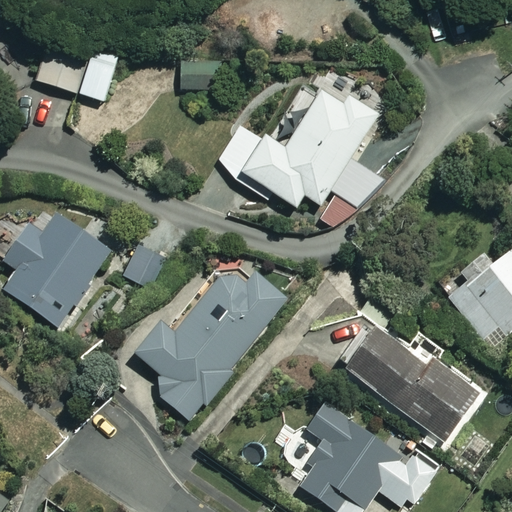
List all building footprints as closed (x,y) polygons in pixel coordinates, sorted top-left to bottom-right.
[(38,86),(106,108),(122,55),(55,33),(38,86)] [(215,67),(185,65),(183,96),(213,98),(215,67)] [(323,95),(316,106),(300,96),(268,146),(243,130),(220,168),(300,218),(309,204),(325,214),(384,121),(353,101),(347,110),(323,95)] [(113,257),(61,223),(48,243),(33,234),(10,270),(20,277),(7,296),(64,334),(113,257)] [(169,266),(142,251),(127,278),(154,293),(169,266)] [(511,261),(504,267),(496,257),(465,283),(472,290),(453,306),(495,357),(511,342),(511,261)] [(140,362),(167,385),(164,403),(192,426),(292,307),(263,283),(249,300),(231,285),(181,345),(165,332),(140,362)] [(370,334),(342,374),(430,434),(423,445),(435,453),(442,441),(450,447),(482,400),(435,368),(430,375),(370,334)] [(300,491),(330,511),(369,511),(370,511),(369,511),(380,511),(385,505),(378,500),(381,496),(403,511),(409,503),(417,509),(445,468),(419,450),(409,465),(330,412),(312,439),(328,450),(300,491)] [(0,511),(6,511),(11,506),(0,499),(0,511)]
